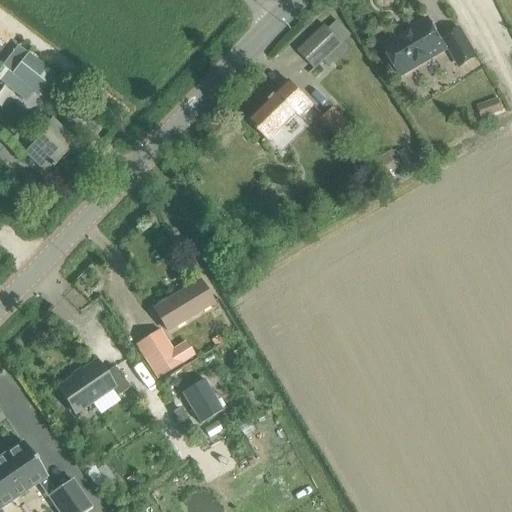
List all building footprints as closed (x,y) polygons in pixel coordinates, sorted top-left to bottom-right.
[(459,67),(475,58),(459,30),(443,40),(440,42),(427,21),(410,31),(410,33),(402,38),(399,37),(382,47),(390,61),(387,63),(393,74),(397,71),(400,77),(445,50),(444,50),(448,48),(459,67)] [(297,53),(314,70),(341,45),(324,27),(297,53)] [(3,85),(24,101),(32,92),(37,96),(53,76),(26,55),(3,85)] [(288,82),(248,122),(266,141),(268,143),(289,123),(296,116),(300,120),(313,107),(309,103),(309,104),(288,82)] [(499,101),(489,104),(492,117),(502,114),(499,101)] [(333,111),(320,124),(327,132),(341,118),(333,111)] [(24,154),(45,174),(73,144),(50,122),(33,140),(36,143),(24,154)] [(386,169),(398,162),(393,151),(380,158),(386,169)] [(166,331),(211,304),(198,284),(154,311),(166,331)] [(171,352),(158,332),(135,346),(156,380),(179,365),(171,352)] [(217,335),(210,340),(215,347),(222,342),(217,335)] [(95,362),(56,389),(75,416),(113,389),(118,396),(128,389),(114,368),(104,375),(95,362)] [(203,380),(181,393),(199,425),(221,412),(203,380)] [(22,443),(0,458),(0,509),(38,484),(56,511),(86,511),(91,509),(71,481),(53,493),(44,480),(46,478),(22,443)] [(97,460),(89,466),(103,486),(111,481),(97,460)]
